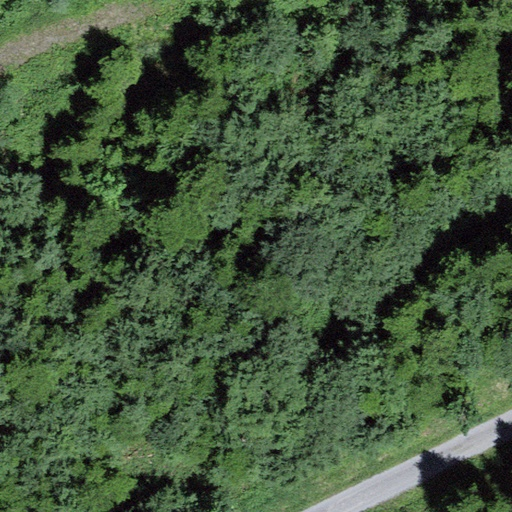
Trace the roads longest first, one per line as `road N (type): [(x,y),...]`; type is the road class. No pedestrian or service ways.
road 1 (track): [(298,511),(511,394)]
road 2 (track): [(0,68),(51,36),(199,0)]
